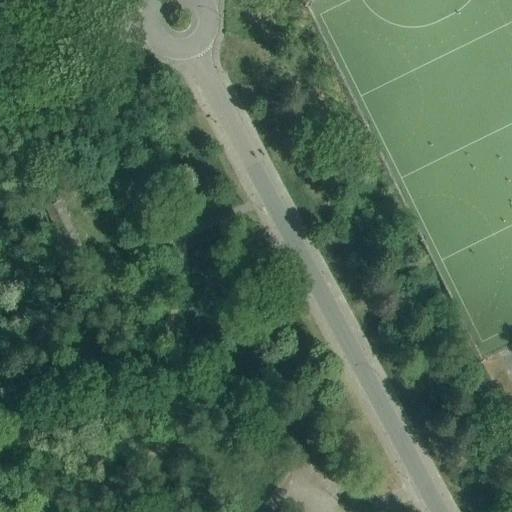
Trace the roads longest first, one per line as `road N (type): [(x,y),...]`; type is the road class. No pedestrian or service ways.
road 1 (tertiary): [(440,511),(197,49)]
road 2 (tertiary): [(0,58),(69,22),(143,22)]
